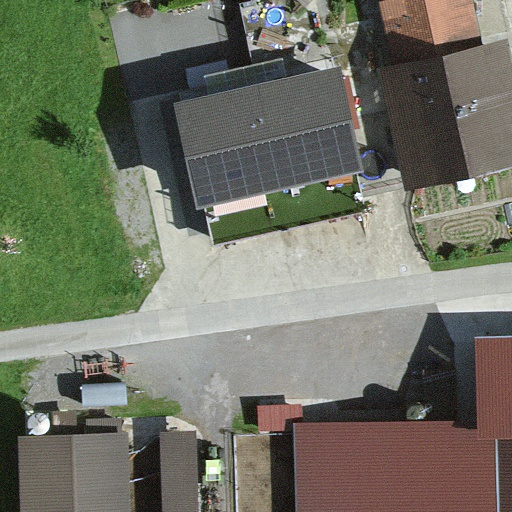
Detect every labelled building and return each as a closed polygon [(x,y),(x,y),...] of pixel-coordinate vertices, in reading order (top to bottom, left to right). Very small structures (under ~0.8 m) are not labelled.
[(394,0),(407,52),(481,37),(472,0),(394,0)] [(407,52),(390,55),(413,171),(511,150),(511,102),(498,33),(481,37),(407,52)] [(333,57),(183,87),(211,230),(362,201),(333,57)] [(467,423),(312,427),(313,511),(511,511),(511,311),(464,313),(467,423)] [(143,511),(140,435),(35,439),(37,511),(143,511)]
